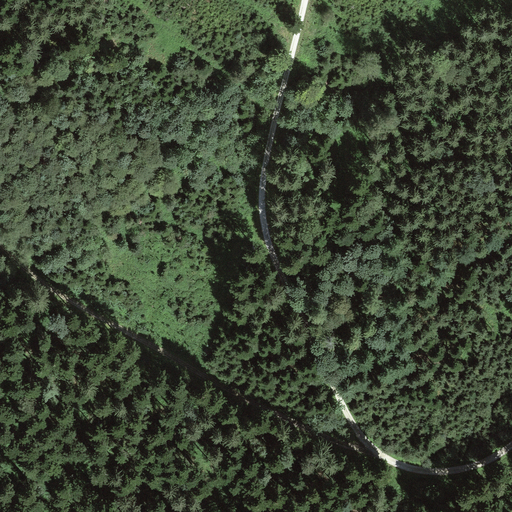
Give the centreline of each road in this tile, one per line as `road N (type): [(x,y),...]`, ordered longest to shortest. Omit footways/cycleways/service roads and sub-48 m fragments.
road 1 (track): [(511,444),(456,471),(425,471),(381,456),(358,435),(285,286),(265,226),(263,174),(304,0)]
road 2 (track): [(0,246),(69,300),(202,377),(351,451),(381,456)]
